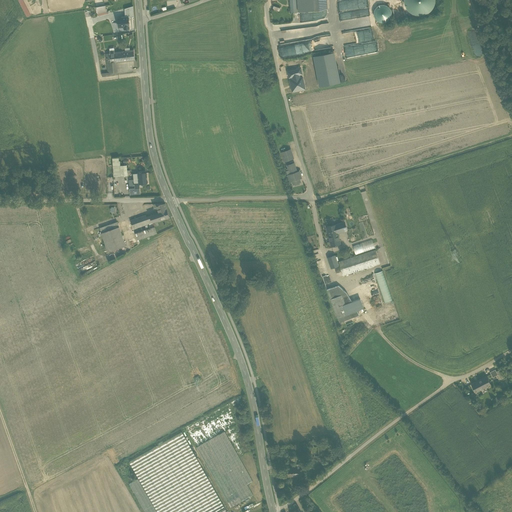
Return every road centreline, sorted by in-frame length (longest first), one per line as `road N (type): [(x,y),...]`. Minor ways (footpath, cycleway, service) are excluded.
road 1 (residential): [(169,198),(308,195),(265,0)]
road 2 (secondary): [(169,198),(249,386),(272,511)]
road 3 (residential): [(490,362),(452,379),(272,511)]
road 4 (track): [(311,200),(511,135)]
road 5 (secondary): [(138,0),(149,127),(169,198)]
road 6 (residential): [(0,200),(169,198)]
road 7 (track): [(471,0),(511,115)]
road 8 (track): [(144,71),(100,77),(86,2)]
